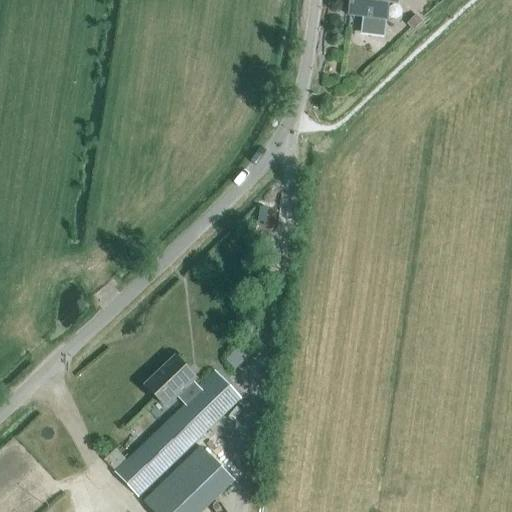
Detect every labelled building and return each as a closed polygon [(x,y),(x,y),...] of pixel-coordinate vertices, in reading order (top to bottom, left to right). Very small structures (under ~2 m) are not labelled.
[(386,20),(388,3),(398,4),(398,0),(351,0),(350,17),(362,18),(360,35),(383,38),(385,20),(386,20)] [(415,16),(407,24),(413,30),(422,22),(415,16)] [(233,368),(253,353),(245,343),(225,359),(233,368)] [(164,406),(176,395),(184,402),(182,404),(183,405),(114,471),(113,472),(138,498),(239,400),(237,398),(213,374),(197,389),(190,382),(195,377),(175,357),(145,386),(164,406)] [(203,511),(234,482),(198,445),(141,500),(151,511),(203,511)]
